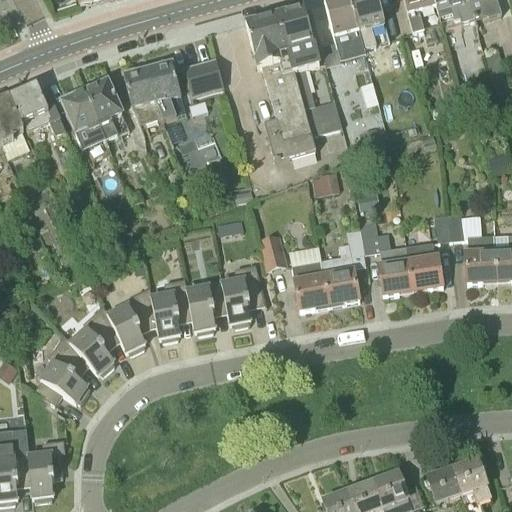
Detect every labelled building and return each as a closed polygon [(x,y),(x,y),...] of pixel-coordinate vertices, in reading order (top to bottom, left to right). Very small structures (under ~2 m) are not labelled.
[(105,4),(103,0),(77,0),(80,10),(105,4)] [(365,60),(364,54),(350,0),(346,0),(323,6),(333,43),(330,44),(331,48),(321,50),(327,72),(341,69),(340,66),(365,60)] [(350,0),(364,54),(388,47),(375,0),(350,0)] [(419,17),(435,12),(432,0),(401,0),(413,38),(424,35),(419,17)] [(461,29),(474,25),(466,0),(432,0),(435,12),(437,16),(449,12),(453,26),(459,24),(461,29)] [(466,0),(474,25),(475,24),(476,27),(501,19),(495,0),(466,0)] [(318,66),(303,11),(244,29),(256,76),(261,74),(277,123),(263,127),(275,168),(315,157),(311,141),(341,133),(334,106),(316,111),(306,74),(309,73),(307,69),(318,66)] [(501,50),(500,37),(486,38),(487,52),(501,50)] [(147,75),(162,127),(163,129),(177,125),(177,122),(185,119),(173,71),(172,71),(172,68),(167,70),(164,67),(159,68),(158,72),(147,75)] [(214,68),(185,75),(192,102),(221,95),(214,68)] [(141,133),(162,127),(147,75),(137,78),(134,75),(129,76),(127,80),(123,81),(132,116),(141,133)] [(85,96),(107,146),(129,136),(123,122),(122,122),(107,87),(103,89),(100,88),(95,90),(94,93),(85,96)] [(20,130),(21,130),(24,128),(27,134),(37,129),(38,133),(49,128),(55,142),(65,138),(52,108),(46,111),(37,92),(9,104),(20,130)] [(83,156),(107,146),(85,96),(74,101),(71,101),(66,103),(65,105),(61,107),(83,156)] [(461,103),(449,107),(454,123),(467,118),(461,103)] [(31,153),(21,130),(20,130),(9,104),(0,107),(0,149),(1,153),(3,152),(7,163),(31,153)] [(459,141),(455,130),(442,134),(446,145),(459,141)] [(382,152),(376,133),(358,138),(363,157),(382,152)] [(436,150),(432,138),(421,141),(425,153),(436,150)] [(506,158),(488,165),(492,175),(510,168),(506,158)] [(339,196),(336,177),(312,182),(316,200),(339,196)] [(252,204),(249,192),(233,197),(236,209),(252,204)] [(145,204),(140,193),(129,198),(134,209),(145,204)] [(378,213),(376,197),(358,200),(360,216),(378,213)] [(448,218),(451,246),(463,245),(460,217),(448,218)] [(437,247),(451,246),(448,218),(434,219),(437,247)] [(237,237),(234,224),(222,227),(224,239),(237,237)] [(359,234),(364,262),(376,260),(373,243),(377,243),(375,225),(358,228),(359,234)] [(366,272),(364,262),(359,234),(346,237),(348,249),(339,250),(341,263),(321,266),(322,280),(328,312),(357,307),(352,275),(366,272)] [(266,277),(288,272),(280,239),(258,244),(266,277)] [(492,241),(494,283),(510,282),(510,286),(511,286),(511,239),(507,240),(508,253),(495,254),(495,241),(492,241)] [(482,283),(494,283),(492,241),(467,242),(468,256),(465,256),(467,289),(483,288),(482,283)] [(403,251),(410,294),(426,291),(427,295),(443,292),(438,260),(434,261),(432,248),(406,252),(405,250),(403,251)] [(322,280),(321,266),(318,250),(290,255),(295,285),(292,285),(298,317),(328,312),(322,280)] [(398,295),(410,294),(403,251),(392,253),(392,254),(378,256),(380,269),(378,269),(383,301),(399,299),(398,295)] [(145,278),(144,266),(133,267),(134,279),(145,278)] [(219,291),(224,316),(227,332),(229,331),(230,335),(247,332),(247,328),(249,327),(245,313),(247,309),(261,306),(263,313),(264,313),(253,272),(232,277),(232,288),(219,291)] [(154,330),(157,346),(160,345),(161,349),(176,346),(175,342),(178,342),(175,327),(178,325),(189,323),(184,298),(185,298),(183,287),(163,292),(162,302),(150,304),(148,305),(154,330)] [(213,318),(224,316),(219,291),(185,298),(184,298),(189,323),(192,339),(195,338),(196,342),(211,339),(210,335),(213,335),(210,320),(213,318)] [(117,345),(124,360),(127,359),(129,362),(142,355),(141,352),(143,350),(137,337),(138,333),(154,330),(148,305),(150,304),(148,294),(124,306),(127,311),(107,321),(105,322),(117,345)] [(105,322),(107,321),(102,312),(82,330),(86,335),(69,350),(68,350),(85,370),(96,382),(98,380),(101,383),(113,373),(110,370),(112,368),(102,357),(102,353),(117,345),(105,322)] [(68,350),(69,350),(62,342),(47,366),(52,369),(39,388),(40,389),(61,402),(75,411),(76,409),(79,411),(89,397),(85,394),(86,393),(74,385),(73,380),(85,370),(68,350)] [(0,382),(9,388),(18,375),(4,366),(0,371),(0,382)] [(54,413),(61,402),(40,389),(34,400),(54,413)] [(28,462),(25,435),(0,437),(0,511),(14,510),(13,506),(17,506),(15,491),(18,488),(29,487),(26,462),(28,462)] [(26,462),(29,487),(31,504),(33,504),(33,508),(51,507),(50,502),(52,502),(51,487),(53,486),(53,485),(59,484),(58,472),(52,472),(50,461),(64,459),(62,447),(42,449),(40,460),(28,462),(26,462)] [(451,474),(461,502),(465,511),(478,511),(477,508),(489,504),(475,465),(451,474)] [(436,511),(461,502),(451,474),(426,483),(436,511)] [(411,511),(404,495),(397,476),(372,486),(381,511),(411,511)] [(381,511),(372,486),(348,495),(354,511),(381,511)] [(354,511),(348,495),(323,505),(326,511),(354,511)]
